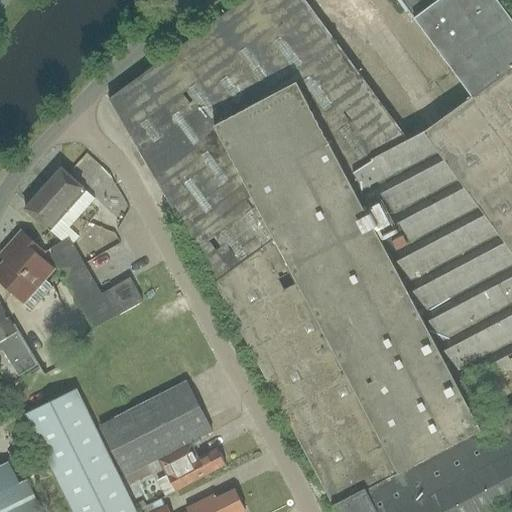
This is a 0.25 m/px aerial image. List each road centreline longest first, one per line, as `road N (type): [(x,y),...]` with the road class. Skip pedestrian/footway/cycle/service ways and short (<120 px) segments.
road 1 (unclassified): [(312,511),(131,181),(70,116)]
road 2 (residential): [(70,116),(196,1)]
